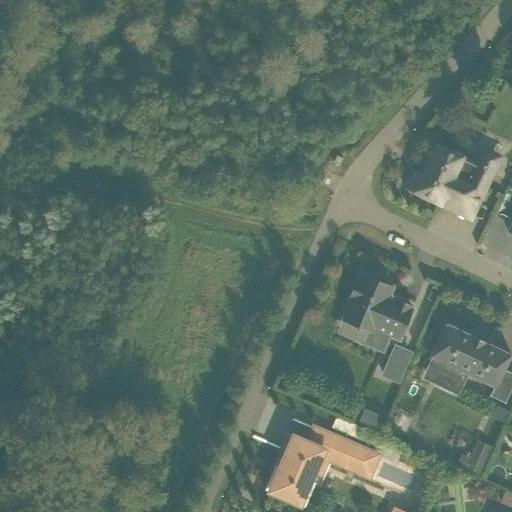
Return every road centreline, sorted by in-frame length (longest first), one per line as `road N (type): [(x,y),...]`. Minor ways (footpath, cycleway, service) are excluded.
road 1 (residential): [(203,511),(319,243),(336,219),(359,208)]
road 2 (residential): [(359,208),(357,191),(371,160),(511,6)]
road 3 (residential): [(511,286),(359,208)]
